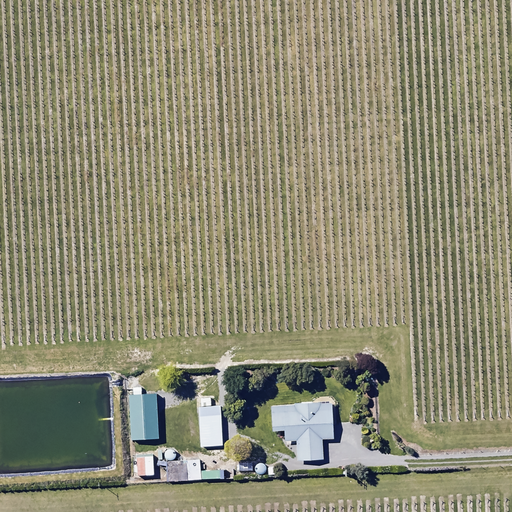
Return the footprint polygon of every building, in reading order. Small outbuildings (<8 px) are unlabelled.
[(225,389),(204,389),(204,397),(217,397),(218,400),(222,400),(222,397),(225,397),(225,389)] [(200,408),(198,408),(200,452),(210,452),(210,449),(221,448),(220,406),(210,406),(209,398),(200,399),(200,408)] [(294,406),(271,407),(272,433),(283,432),(283,442),(296,442),(296,462),(322,461),(321,441),(333,440),(331,405),(319,405),(319,404),(294,405),(294,406)] [(137,410),(137,419),(156,418),(156,409),(137,410)] [(136,430),(137,439),(158,437),(157,429),(136,430)] [(193,464),(193,461),(177,461),(177,481),(200,481),(200,464),(193,464)] [(202,476),(202,484),(223,484),(223,476),(202,476)]
